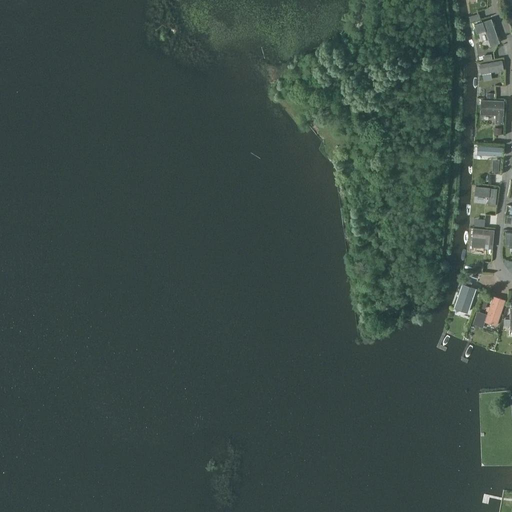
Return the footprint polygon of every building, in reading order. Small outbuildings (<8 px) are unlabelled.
[(470,16),(471,22),(481,19),(480,13),(470,16)] [(501,43),(492,19),(476,25),(479,33),(487,31),(492,46),(501,43)] [(502,73),(502,71),(505,70),(503,61),(480,65),(482,75),(496,72),(497,74),(502,73)] [(505,116),(506,101),(482,100),(481,115),(497,116),(496,124),(504,124),(505,116)] [(477,145),(477,154),(502,156),(502,147),(477,145)] [(498,196),(499,192),(498,187),(478,185),(477,189),(477,194),(478,194),(478,198),(492,200),(492,203),(496,203),(497,196),(498,196)] [(495,231),(474,229),(473,239),(473,247),(485,248),(486,245),(490,247),(494,246),(495,231)] [(472,285),(473,281),(465,278),(464,282),(463,282),(455,306),(470,311),(478,287),(472,285)] [(498,324),(507,298),(495,294),(488,313),(478,309),(474,323),(484,326),(486,320),(498,324)] [(485,309),(488,300),(482,297),(479,306),(485,309)]
